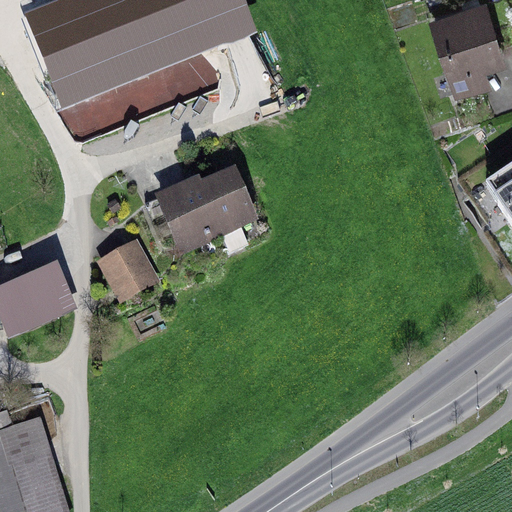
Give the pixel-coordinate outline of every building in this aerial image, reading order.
[(64,0),(27,15),(63,106),(255,30),(242,0),(64,0)] [(488,6),(435,23),(459,97),(493,86),(488,71),(507,65),(488,6)] [(511,165),(489,181),(511,213),(511,165)] [(231,170),(154,202),(178,259),(255,227),(231,170)] [(158,283),(135,244),(98,267),(121,305),(158,283)] [(75,308),(57,264),(0,288),(0,311),(10,335),(75,308)] [(0,511),(67,511),(38,430),(55,424),(47,402),(0,418),(0,511)]
